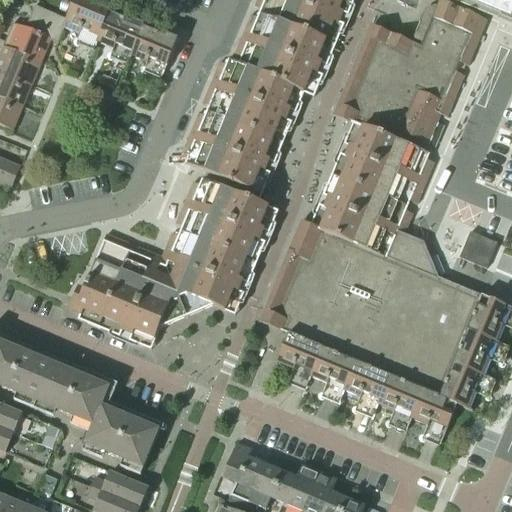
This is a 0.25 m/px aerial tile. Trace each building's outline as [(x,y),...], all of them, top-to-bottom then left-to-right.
[(256,0),(254,8),(260,11),(256,20),(250,17),(233,58),(239,61),(238,65),(228,61),(225,67),(218,64),(201,106),(208,109),(204,118),(197,115),(180,157),(187,160),(184,166),(261,197),(265,187),(269,186),(280,158),(278,155),(286,136),(290,135),(302,107),(299,104),(303,95),(313,99),(317,89),(321,88),(333,60),(331,57),(339,38),(342,37),(354,9),(352,6),(354,0),(256,0)] [(511,0),(457,0),(511,22),(511,0)] [(95,49),(109,16),(74,1),(66,21),(60,35),(61,35),(64,30),(79,37),(75,46),(93,53),(94,49),(95,49)] [(440,281),(426,245),(404,238),(412,217),(405,213),(409,204),(416,207),(434,165),(426,162),(429,157),(384,138),(386,133),(388,130),(421,144),(427,146),(429,141),(440,117),(446,119),(464,78),(456,75),(460,66),(467,68),(487,23),(439,2),(419,48),(371,27),(335,109),(331,118),(352,127),(347,136),(345,135),(332,165),(335,166),(326,187),(324,186),(311,216),(314,217),(310,227),(301,223),(257,324),(287,337),(285,343),(283,342),(280,348),(282,349),(276,364),(293,372),(295,367),(311,374),(309,378),(310,379),(326,386),(328,381),(344,388),(343,392),(360,400),(362,395),(378,402),(376,406),(394,414),(396,409),(412,416),(410,420),(411,421),(427,428),(429,423),(446,431),(456,407),(466,412),(474,394),(469,392),(476,376),(480,378),(488,361),(483,359),(490,343),(494,345),(502,327),(497,325),(502,309),(440,281)] [(60,35),(66,21),(34,8),(24,30),(12,25),(4,44),(0,42),(0,51),(1,52),(2,48),(40,64),(47,49),(45,49),(48,42),(57,45),(61,35),(60,35)] [(129,63),(142,30),(109,16),(95,49),(96,49),(98,45),(113,51),(109,60),(127,67),(128,63),(129,63)] [(161,81),(176,44),(142,30),(129,63),(129,64),(131,59),(146,65),(143,74),(161,81)] [(36,71),(38,65),(40,65),(40,64),(2,48),(1,52),(0,53),(0,74),(31,87),(37,72),(36,71)] [(26,94),(29,88),(31,88),(31,87),(0,74),(0,100),(22,110),(28,95),(26,94)] [(17,117),(20,110),(21,111),(22,110),(0,100),(0,127),(12,133),(18,117),(17,117)] [(0,185),(11,190),(19,169),(0,161),(0,185)] [(277,213),(267,209),(201,182),(199,187),(192,185),(175,226),(182,229),(177,238),(171,236),(161,259),(137,249),(134,256),(125,252),(128,245),(106,236),(83,292),(77,290),(70,307),(68,312),(79,316),(77,322),(108,335),(108,338),(136,350),(139,348),(150,352),(159,331),(213,309),(234,317),(239,307),(242,306),(254,278),(252,275),(260,256),(263,255),(275,227),(273,224),(277,213)] [(485,271),(496,246),(469,234),(458,260),(485,271)] [(0,389),(7,393),(23,354),(0,344),(0,389)] [(39,406),(55,367),(23,354),(7,393),(39,406)] [(63,416),(79,377),(55,367),(39,406),(63,416)] [(101,409),(109,390),(79,377),(63,416),(92,428),(100,408),(101,409)] [(0,429),(13,435),(22,416),(0,406),(0,429)] [(114,459),(130,421),(101,409),(100,408),(92,428),(84,447),(114,459)] [(142,471),(158,432),(130,421),(114,459),(142,471)] [(0,453),(5,455),(13,435),(0,429),(0,453)] [(245,511),(263,467),(248,460),(251,453),(235,447),(222,480),(235,485),(227,504),(245,511)] [(274,486),(279,474),(263,467),(245,511),(246,511),(264,511),(270,500),(282,505),(280,509),(283,510),(290,493),(274,486)] [(298,511),(302,511),(318,475),(301,468),(295,480),(279,474),(274,486),(290,493),(283,510),(285,511),(287,507),(298,511)] [(139,510),(147,490),(109,474),(105,485),(103,488),(99,487),(101,483),(94,480),(90,489),(139,510)] [(343,511),(347,502),(331,495),(336,483),(318,475),(302,511),(323,511),(325,508),(335,511),(343,511)] [(138,511),(139,510),(90,489),(86,499),(93,502),(95,499),(98,500),(93,511),(138,511)] [(0,511),(3,511),(9,501),(0,497),(0,511)] [(26,511),(28,509),(9,501),(3,511),(26,511)] [(362,511),(364,509),(347,502),(343,511),(335,511),(325,508),(323,511),(362,511)]
